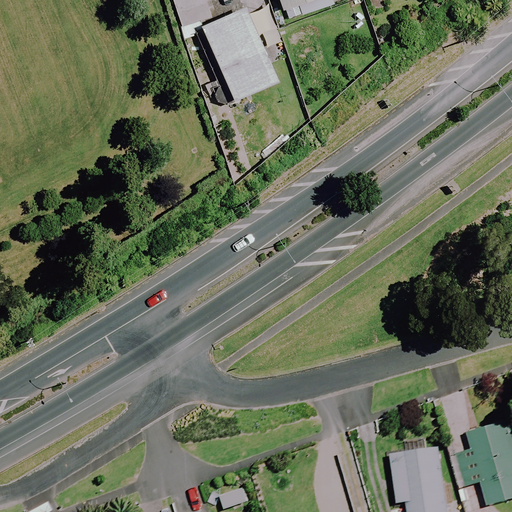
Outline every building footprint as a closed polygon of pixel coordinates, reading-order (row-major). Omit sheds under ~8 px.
[(214,18),(209,0),(174,0),(182,27),(214,18)] [(324,0),(280,0),(285,13),(324,0)] [(278,82),(247,10),(201,29),(233,102),(278,82)] [(511,422),(469,434),(474,453),(452,459),(460,490),(483,484),(489,507),(511,501),(511,422)] [(447,511),(439,451),(391,458),(398,506),(407,505),(408,511),(447,511)] [(32,511),(53,511),(59,509),(54,500),(32,511)]
